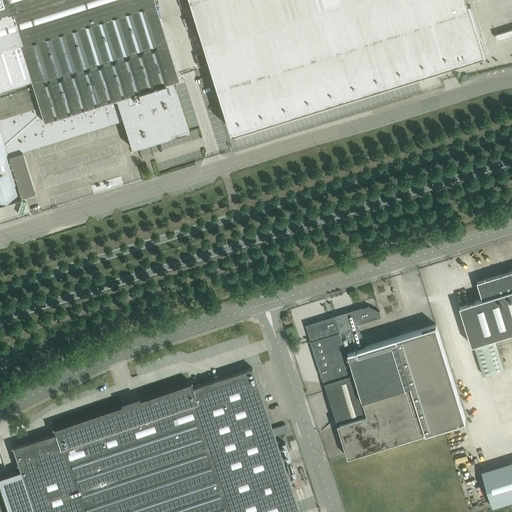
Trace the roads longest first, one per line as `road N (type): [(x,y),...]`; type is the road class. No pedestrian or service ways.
road 1 (tertiary): [(511,132),(0,290)]
road 2 (tertiary): [(0,318),(511,162)]
road 3 (unclassified): [(0,236),(511,81)]
road 4 (unclassified): [(0,413),(116,356),(264,304)]
road 5 (unclassified): [(264,304),(511,227)]
road 6 (unclassified): [(333,511),(264,304)]
